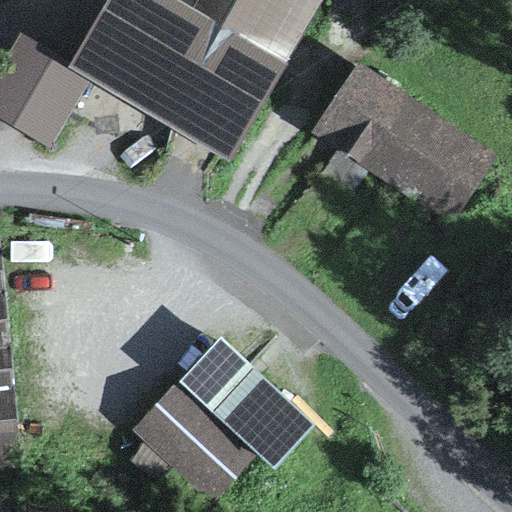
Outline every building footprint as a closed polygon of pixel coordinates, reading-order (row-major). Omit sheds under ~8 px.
[(19,51),(0,84),(0,115),(49,143),(85,80),(222,159),(313,0),(162,0),(157,9),(141,0),(119,0),(72,82),(19,51)] [(493,159),(364,79),(317,156),(445,236),(493,159)] [(0,462),(13,462),(0,327),(0,462)] [(184,393),(254,457),(273,474),(310,434),(221,353),(184,393)] [(213,501),(254,457),(184,393),(144,438),(213,501)]
